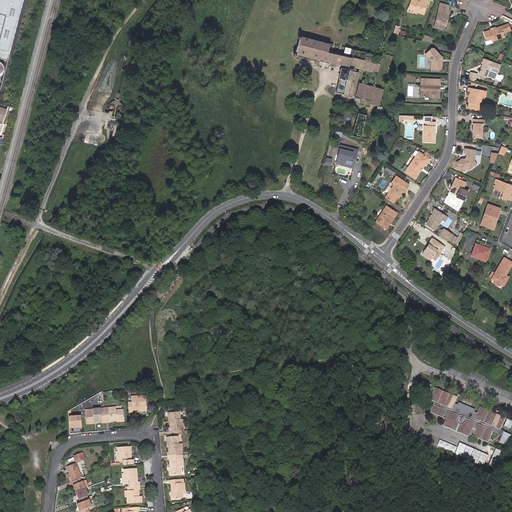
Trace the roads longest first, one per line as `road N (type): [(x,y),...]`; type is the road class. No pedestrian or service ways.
road 1 (residential): [(379,257),(449,149),(453,67),(478,6)]
road 2 (tertiary): [(159,270),(214,210),(262,193),(314,206),(379,257)]
road 3 (residential): [(160,511),(153,444),(129,434),(67,444),(52,472),(49,511)]
road 4 (tertiary): [(0,399),(73,360),(159,270)]
road 5 (unclassified): [(3,215),(159,270)]
road 6 (tertiary): [(379,257),(511,351)]
